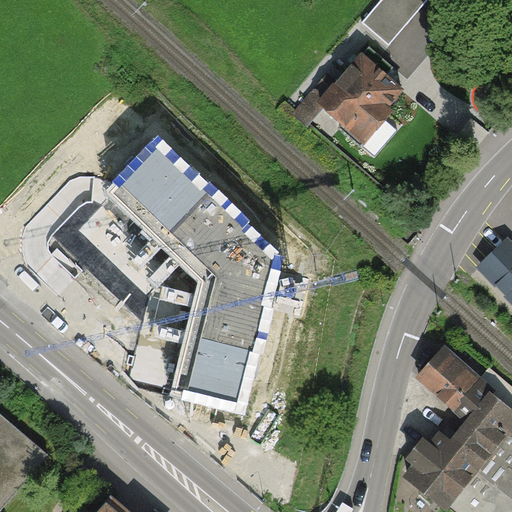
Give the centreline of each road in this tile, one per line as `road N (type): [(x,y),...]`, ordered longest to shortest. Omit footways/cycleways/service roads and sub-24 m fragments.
road 1 (unclassified): [(511,158),(426,280),(361,511)]
road 2 (secondary): [(221,511),(0,320)]
